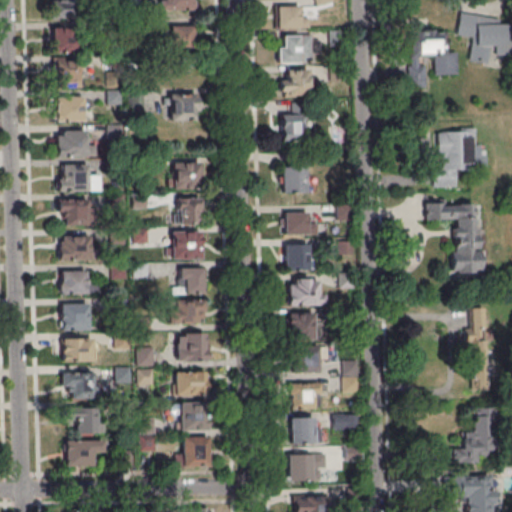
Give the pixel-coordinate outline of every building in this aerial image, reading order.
[(75,0),(48,0),(48,17),(75,17),(75,0)] [(275,27),(307,27),(307,15),(301,15),(301,6),(275,6),(275,27)] [(458,14),(496,20),(497,26),(510,26),(511,56),(493,57),(492,49),(487,49),(484,66),(467,62),(471,39),(454,36),(458,14)] [(168,47),(192,47),(192,25),(168,25),(168,47)] [(78,30),(50,30),(50,51),(78,51),(78,30)] [(441,30),(407,31),(409,87),(424,86),(423,55),(431,55),(432,74),(455,74),(455,52),(442,53),(441,30)] [(276,63),(311,63),(311,35),(276,35),(276,63)] [(81,64),(53,64),(53,87),(81,87),(81,64)] [(278,71),(278,95),(308,95),(308,71),(278,71)] [(194,120),(194,93),(168,93),(168,120),(194,120)] [(81,121),(81,96),(53,96),(53,121),(81,121)] [(278,140),(301,140),(301,114),(278,114),(278,140)] [(454,186),(454,166),(483,166),(482,145),(473,145),(473,128),(435,130),(437,166),(429,166),(430,187),(454,186)] [(83,156),(83,131),(54,131),(54,156),(83,156)] [(171,162),(171,186),(199,186),(199,162),(171,162)] [(97,190),(97,175),(86,175),(86,164),(56,164),(56,190),(97,190)] [(279,191),(304,191),(304,164),(279,164),(279,191)] [(199,197),(175,197),(175,223),(199,223),(199,197)] [(84,224),(84,199),(55,199),(55,224),(84,224)] [(479,203),(431,203),(431,219),(449,219),(449,274),(480,273),(479,203)] [(314,234),(314,223),(306,223),(306,212),(282,212),(282,234),(314,234)] [(169,259),(199,259),(199,231),(169,231),(169,259)] [(56,260),(85,260),(85,236),(56,236),(56,260)] [(283,270),(306,270),(306,244),(283,244),(283,270)] [(201,293),(200,267),(177,267),(177,293),(201,293)] [(57,270),(57,294),(84,293),(84,270),(57,270)] [(286,305),(322,305),(322,279),(286,279),(286,305)] [(167,323),(202,323),(202,300),(167,300),(167,323)] [(58,330),(86,330),(86,304),(58,304),(58,330)] [(484,308),(465,308),(465,388),(484,388),(484,308)] [(286,312),(286,339),(313,339),(313,312),(286,312)] [(204,334),(174,334),(174,361),(204,361),(204,334)] [(59,361),(92,361),(92,338),(59,338),(59,361)] [(317,372),(317,347),(287,347),(287,372),(317,372)] [(272,384),(275,371),(258,367),(254,381),(272,384)] [(60,372),(60,398),(93,398),(93,372),(60,372)] [(173,394),(204,394),(204,372),(173,372),(173,394)] [(289,384),(289,407),(319,407),(319,384),(289,384)] [(204,430),(204,406),(178,406),(178,430),(204,430)] [(478,461),(478,452),(490,452),(489,406),(458,407),(459,462),(478,461)] [(95,433),(95,408),(61,408),(61,433),(95,433)] [(139,418),(138,433),(153,434),(154,419),(139,418)] [(320,418),(289,418),(289,443),(320,443),(320,418)] [(207,466),(207,436),(181,436),(181,466),(207,466)] [(101,439),(62,439),(62,466),(92,466),(92,454),(101,454),(101,439)] [(287,455),(287,483),(317,483),(317,455),(287,455)] [(464,498),(464,511),(488,511),(488,476),(455,476),(455,498),(464,498)] [(100,511),(101,483),(79,483),(79,511),(100,511)] [(195,496),(207,494),(205,484),(194,485),(195,496)] [(290,498),(290,511),(325,511),(325,498),(290,498)]
